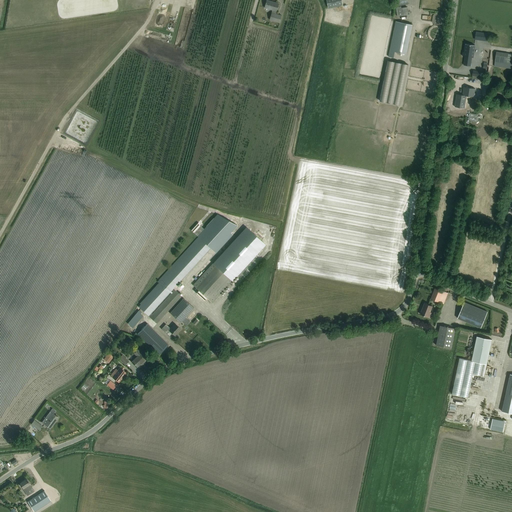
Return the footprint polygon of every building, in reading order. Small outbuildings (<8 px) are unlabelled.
[(266,3),(265,4),(266,4),(265,8),(272,10),(270,20),(279,23),(281,15),(276,14),(278,4),(267,0),(266,3)] [(401,6),(395,7),(397,17),(408,15),(407,7),(401,8),(401,6)] [(176,26),(179,16),(173,15),(170,25),(176,26)] [(395,22),(389,52),(406,55),(412,25),(395,22)] [(485,33),(477,32),(472,31),(471,38),(484,40),(485,33)] [(463,52),(462,56),(465,56),(463,65),(470,66),(472,57),(473,58),(475,45),(465,44),(464,52),(463,52)] [(484,45),(483,54),(492,55),(493,45),(484,45)] [(493,60),(492,66),(511,69),(511,60),(511,54),(508,54),(508,53),(496,51),(495,60),(493,60)] [(491,66),(492,56),(475,55),(475,64),(481,64),(481,65),(491,66)] [(481,71),(472,70),(472,74),(469,74),(468,78),(472,78),(472,75),(480,77),(481,71)] [(482,80),(473,79),(471,88),(464,87),(463,92),(465,92),(464,95),(456,94),(456,99),(457,100),(456,107),(459,107),(459,108),(464,108),(466,96),(468,96),(468,100),(476,101),(477,97),(480,83),(482,83),(482,80)] [(207,233),(221,246),(230,237),(215,224),(207,233)] [(193,285),(211,302),(265,244),(246,227),(193,285)] [(204,242),(206,241),(200,235),(163,275),(166,277),(138,307),(157,323),(174,304),(181,296),(173,289),(210,248),(209,246),(210,245),(208,243),(207,244),(204,242)] [(448,293),(435,288),(431,299),(444,304),(448,293)] [(180,322),(193,307),(183,298),(183,299),(170,313),(180,322)] [(464,302),(457,318),(481,328),(487,312),(464,302)] [(432,306),(424,303),(420,314),(429,318),(431,312),(430,312),(432,306)] [(127,324),(133,328),(142,317),(139,315),(141,312),(139,310),(127,324)] [(147,323),(137,333),(158,354),(168,344),(167,344),(164,340),(147,323)] [(175,323),(170,328),(166,324),(161,329),(169,336),(172,333),(174,335),(180,329),(175,323)] [(451,348),(455,328),(440,325),(436,345),(451,348)] [(476,336),(471,361),(486,364),(491,339),(476,336)] [(147,358),(144,355),(141,352),(140,353),(137,350),(134,353),(137,356),(132,361),(137,367),(140,364),(140,363),(141,362),(142,363),(147,358)] [(108,353),(103,358),(108,362),(113,357),(111,356),(112,355),(109,352),(108,353)] [(128,361),(122,355),(118,358),(125,365),(128,361)] [(504,372),(505,363),(492,360),(491,370),(504,372)] [(126,372),(122,369),(119,367),(117,370),(116,369),(110,376),(118,382),(126,372)] [(511,374),(510,374),(502,411),(511,413),(511,374)] [(112,382),(110,380),(107,384),(113,389),(116,385),(112,382)] [(50,428),(58,417),(53,413),(44,424),(50,428)] [(42,425),(45,422),(39,416),(35,419),(42,425)] [(492,419),(490,429),(502,432),(504,422),(492,419)] [(41,426),(37,423),(34,420),(31,424),(38,430),(41,426)] [(34,491),(29,483),(26,479),(20,483),(23,488),(22,488),(27,495),(34,491)] [(44,490),(27,501),(34,511),(51,501),(44,490)] [(51,509),(61,510),(61,501),(51,501),(51,509)]
